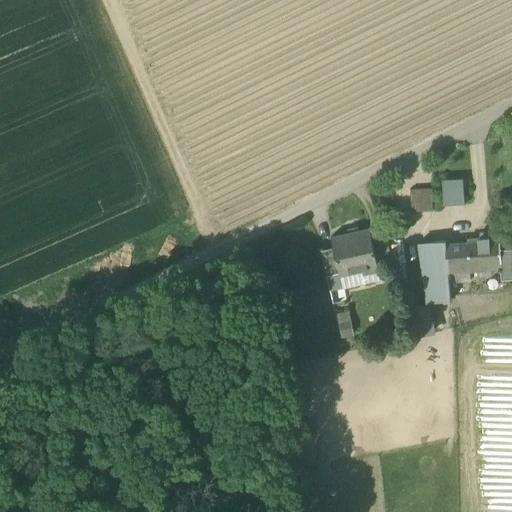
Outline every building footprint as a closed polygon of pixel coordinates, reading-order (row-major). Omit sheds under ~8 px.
[(442,181),(443,205),(464,203),(463,179),(442,181)] [(410,190),(411,212),(432,211),(431,189),(410,190)] [(361,270),(363,277),(379,273),(378,267),(369,231),(358,233),(357,230),(348,232),(348,235),(331,239),(333,248),(339,274),(340,275),(341,275),(361,270)] [(511,236),(500,237),(501,249),(511,248),(511,236)] [(469,270),(480,270),(492,269),(498,268),(498,270),(501,270),(501,268),(502,268),(501,249),(500,237),(467,239),(468,244),(446,245),(449,283),(470,281),(469,270)] [(445,241),(433,242),(434,258),(421,259),(427,303),(450,300),(449,283),(446,245),(445,241)] [(418,243),(421,259),(434,258),(433,242),(418,243)] [(321,251),(327,277),(339,274),(333,248),(321,251)] [(501,268),(501,270),(502,278),(511,277),(511,248),(501,249),(502,268),(501,268)] [(327,277),(329,289),(343,285),(341,275),(340,275),(339,274),(327,277)] [(289,291),(291,300),(319,294),(317,285),(289,291)] [(343,285),(329,289),(333,304),(347,301),(343,285)] [(406,310),(413,308),(409,288),(400,290),(406,310)] [(413,308),(406,310),(409,337),(436,332),(430,305),(413,308)]
